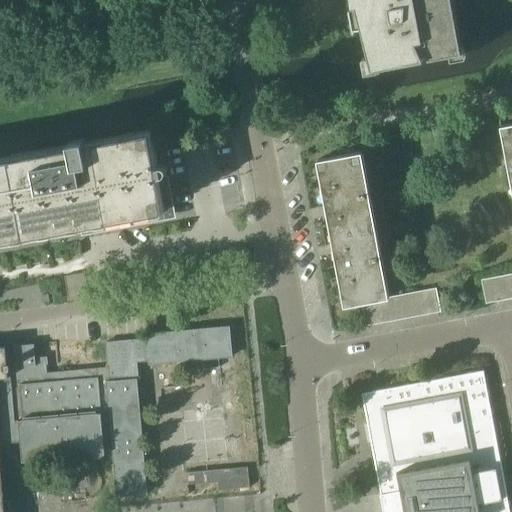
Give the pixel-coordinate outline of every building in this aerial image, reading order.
[(349,0),(350,3),(351,8),(355,30),(355,27),(361,26),(372,69),(425,59),(422,54),(428,53),(429,59),(462,52),(452,0),(349,0)] [(511,123),(501,125),(511,183),(511,123)] [(0,240),(165,210),(158,175),(150,131),(133,134),(133,137),(131,138),(132,142),(124,144),(122,136),(106,140),(106,142),(86,146),(84,139),(69,142),(71,149),(68,150),(67,147),(51,150),(51,153),(40,155),(40,152),(23,155),(24,158),(13,160),(12,157),(0,159),(0,240)] [(376,224),(362,152),(318,160),(323,188),(327,187),(329,195),(324,195),(327,207),(331,206),(333,214),(328,215),(331,233),(376,224)] [(390,297),(376,224),(331,233),(335,251),(339,250),(341,258),(336,258),(338,270),(343,269),(344,277),(340,278),(345,306),(362,302),(375,300),(387,298),(390,297)] [(89,297),(84,273),(77,274),(65,277),(69,301),(89,297)] [(506,274),(494,277),(498,300),(510,298),(506,274)] [(498,300),(494,277),(481,279),(486,303),(498,300)] [(441,311),(436,288),(424,290),(428,313),(441,311)] [(428,313),(424,290),(412,293),(416,315),(428,313)] [(416,315),(412,293),(399,295),(403,318),(416,315)] [(50,302),(49,294),(41,295),(43,303),(50,302)] [(399,295),(390,297),(387,298),(391,320),(403,318),(399,295)] [(391,320),(387,298),(375,300),(379,322),(391,320)] [(379,322),(375,300),(362,302),(366,325),(379,322)] [(22,460),(96,453),(105,453),(105,450),(113,449),(116,495),(146,492),(136,378),(134,359),(148,358),(149,363),(202,358),(203,368),(219,367),(218,357),(231,355),(229,327),(147,334),(147,339),(106,343),(108,367),(89,369),(46,373),(33,374),(33,366),(36,366),(35,358),(34,344),(14,346),(14,349),(6,349),(5,347),(0,347),(0,511),(7,511),(8,510),(4,510),(0,463),(0,441),(20,440),(22,460)] [(47,357),(35,358),(36,366),(33,366),(33,374),(46,373),(46,365),(48,364),(47,357)] [(510,511),(484,370),(361,393),(383,511),(510,511)] [(247,465),(241,466),(187,471),(188,483),(217,481),(218,489),(249,486),(247,465)]
